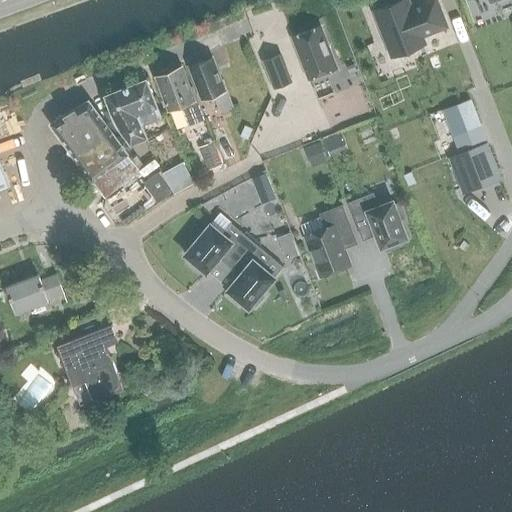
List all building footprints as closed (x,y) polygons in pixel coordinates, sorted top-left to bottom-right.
[(401,0),(374,11),(391,57),(424,44),(421,36),(445,27),(435,0),(432,0),(410,8),(406,0),(401,0)] [(319,26),(291,37),(307,78),(335,67),(319,26)] [(262,60),(273,88),(291,81),(280,54),(262,60)] [(190,66),(204,101),(213,97),(219,113),(233,108),(227,92),(224,93),(218,80),(211,59),(210,59),(209,58),(191,64),(191,65),(190,66)] [(195,101),(182,66),(153,77),(167,112),(181,107),(188,125),(204,119),(196,101),(195,101)] [(162,114),(147,79),(146,76),(103,94),(114,124),(130,144),(148,138),(147,136),(165,130),(161,118),(162,117),(161,114),(162,114)] [(469,99),(443,110),(453,135),(479,125),(469,99)] [(140,172),(88,100),(49,124),(103,198),(140,172)] [(467,192),(504,178),(491,140),(453,155),(467,192)] [(198,147),(208,170),(222,164),(212,142),(198,147)] [(304,148),(311,168),(327,162),(319,142),(304,148)] [(0,163),(0,188),(9,185),(0,163)] [(168,183),(174,194),(186,187),(180,176),(168,183)] [(152,195),(157,202),(171,192),(166,185),(152,195)] [(256,191),(261,204),(275,199),(270,185),(256,191)] [(399,220),(403,218),(397,204),(393,205),(392,201),(377,206),(372,193),(347,203),(357,227),(370,222),(380,248),(383,247),(385,251),(398,245),(397,242),(406,238),(399,220)] [(304,237),(319,276),(349,265),(337,233),(350,228),(341,205),(319,214),(325,229),(304,237)] [(209,224),(184,255),(191,261),(189,264),(200,274),(203,271),(205,273),(223,252),(233,261),(250,240),(230,223),(221,234),(209,224)] [(277,238),(281,248),(293,244),(289,233),(277,238)] [(271,257),(250,240),(233,261),(244,269),(227,291),(229,293),(226,296),(238,306),(241,302),(248,308),(251,305),(254,307),(264,296),(261,293),(273,278),(262,268),(271,257)] [(48,301),(64,295),(56,274),(40,280),(38,275),(5,287),(15,313),(48,300),(48,301)] [(82,336),(70,340),(59,344),(74,384),(85,380),(92,400),(122,388),(106,345),(117,341),(106,312),(77,323),(82,336)] [(0,435),(0,437),(5,449),(33,437),(27,424),(0,435)]
